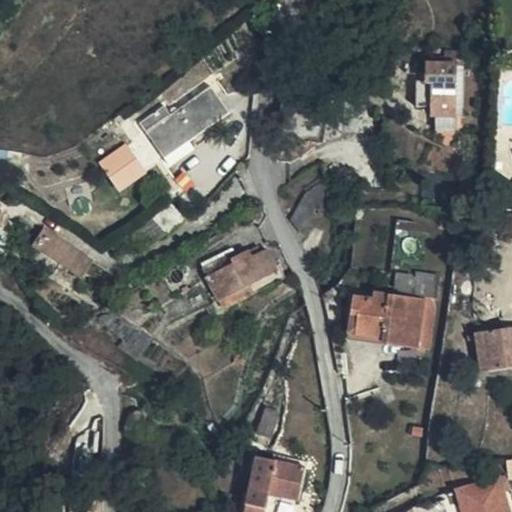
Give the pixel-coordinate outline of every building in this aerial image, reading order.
[(457,117),(458,64),(428,64),(427,83),(434,83),(435,104),(435,116),(457,117)] [(435,104),(434,83),(427,83),(416,83),(415,103),(435,104)] [(146,124),(169,155),(228,111),(210,88),(175,114),(169,106),(146,124)] [(457,117),(435,116),(435,128),(456,129),(457,117)] [(125,129),(122,120),(107,128),(112,136),(125,129)] [(126,192),(152,175),(129,143),(104,161),(126,192)] [(43,152),(28,156),(32,165),(46,162),(43,152)] [(175,242),(196,224),(177,206),(157,223),(175,242)] [(0,240),(4,242),(9,226),(0,223),(0,240)] [(84,298),(98,284),(55,249),(41,263),(84,298)] [(241,273),(212,288),(231,319),(259,304),(251,294),(281,277),(270,258),(254,266),(249,259),(236,265),(241,273)] [(207,279),(212,288),(241,273),(236,265),(207,279)] [(408,294),(411,275),(398,273),(395,292),(408,294)] [(430,297),(433,277),(418,274),(415,295),(430,297)] [(419,347),(425,299),(376,293),(376,299),(357,297),(352,334),(382,338),(382,344),(419,347)] [(511,362),(509,346),(511,345),(511,327),(484,332),(491,372),(511,368),(511,362)] [(491,372),(484,332),(474,334),(481,374),(491,372)] [(271,438),(280,412),(266,407),(258,434),(271,438)] [(297,501),(305,468),(257,456),(244,511),(265,511),(270,495),(297,501)] [(511,511),(511,510),(502,475),(459,487),(466,511),(511,511)]
